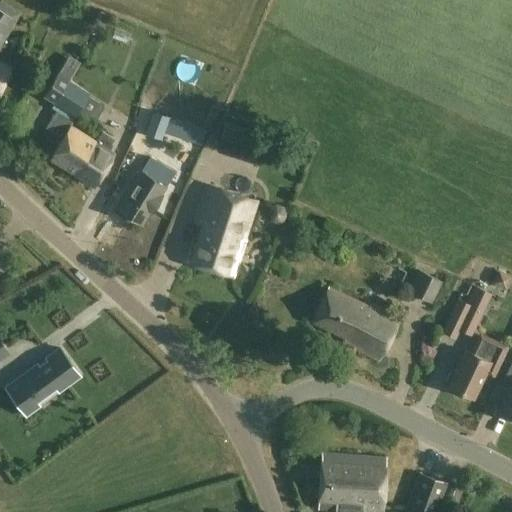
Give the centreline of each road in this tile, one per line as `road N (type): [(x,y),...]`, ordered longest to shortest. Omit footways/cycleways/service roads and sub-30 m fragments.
road 1 (residential): [(238,425),(168,341),(0,185)]
road 2 (residential): [(511,474),(355,394),(315,389),(238,425)]
